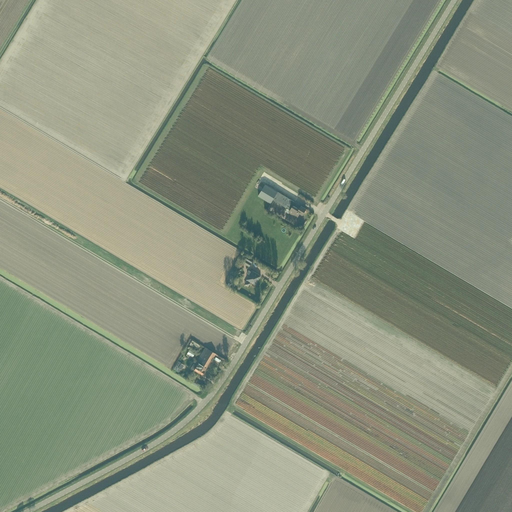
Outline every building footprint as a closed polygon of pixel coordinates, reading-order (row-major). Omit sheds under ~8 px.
[(261,191),(258,196),(271,203),(272,201),(274,203),(275,201),(280,204),(287,208),(287,209),(286,210),(287,210),(287,211),(287,212),(288,213),(289,214),(289,212),(297,217),(300,213),(303,215),(306,209),(301,206),(299,209),(294,206),(296,202),(266,184),(261,191)] [(247,224),(266,236),(273,225),(254,213),(247,224)] [(250,267),(252,263),(254,259),(247,256),(245,259),(243,263),(250,267)] [(251,283),(251,282),(256,285),(261,276),(252,270),(251,272),(249,270),(247,273),(250,275),(247,280),(245,285),(249,287),(251,283)] [(203,375),(216,354),(205,347),(195,365),(193,364),(191,368),(194,370),(203,375)] [(194,353),(195,351),(190,348),(185,357),(191,360),(193,357),(195,353),(194,353)]
